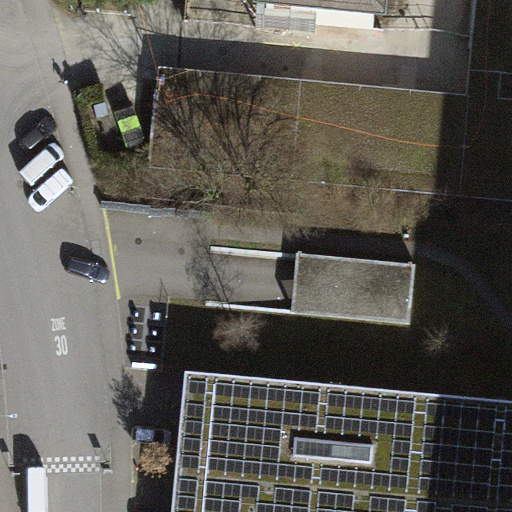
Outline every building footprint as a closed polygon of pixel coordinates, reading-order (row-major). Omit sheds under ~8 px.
[(272,0),(270,19),(375,29),(377,0),(272,0)] [(511,0),(481,0),(477,45),(511,48),(511,0)] [(511,126),(159,98),(154,160),(511,189),(511,126)] [(191,511),(204,376),(186,374),(173,511),(191,511)] [(511,511),(511,404),(204,376),(191,511),(511,511)]
